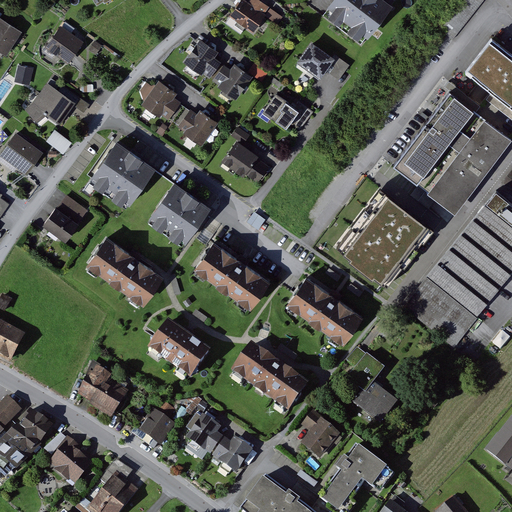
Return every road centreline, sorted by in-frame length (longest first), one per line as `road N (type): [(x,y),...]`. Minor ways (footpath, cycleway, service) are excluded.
road 1 (residential): [(0,375),(208,511)]
road 2 (residential): [(0,258),(110,105)]
road 3 (residential): [(110,105),(249,207)]
road 4 (residential): [(110,105),(218,0)]
